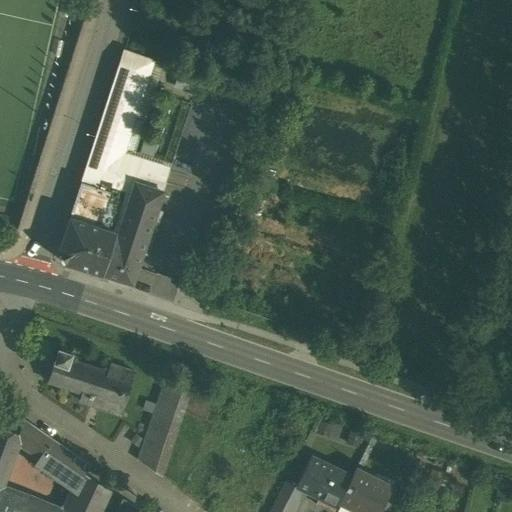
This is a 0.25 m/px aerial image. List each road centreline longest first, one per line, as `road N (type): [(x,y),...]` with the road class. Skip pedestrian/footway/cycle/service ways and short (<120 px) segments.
road 1 (secondary): [(511,449),(26,281)]
road 2 (residential): [(186,511),(33,404),(6,346),(10,311),(26,281)]
road 3 (tertiary): [(26,281),(118,0)]
